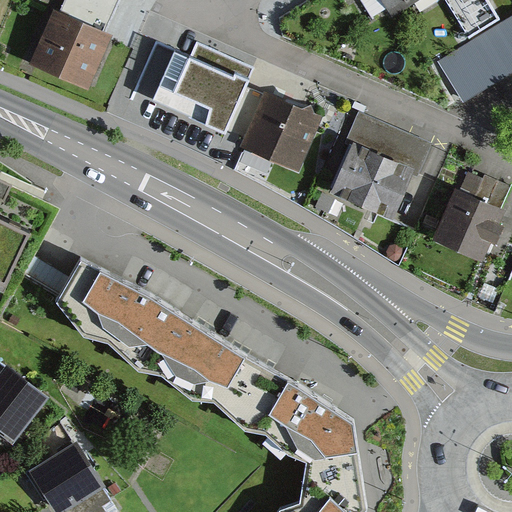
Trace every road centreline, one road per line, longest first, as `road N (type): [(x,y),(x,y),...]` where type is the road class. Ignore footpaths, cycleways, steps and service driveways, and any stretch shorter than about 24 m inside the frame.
road 1 (primary): [(125,175),(183,224),(334,312),(381,351),(450,446)]
road 2 (residential): [(496,142),(238,33),(232,18),(240,0)]
road 3 (primary): [(332,271),(239,216),(125,175)]
road 4 (primary): [(491,406),(332,271)]
road 5 (primary): [(511,348),(455,330),(363,276),(332,271)]
road 6 (primary): [(125,175),(0,114)]
